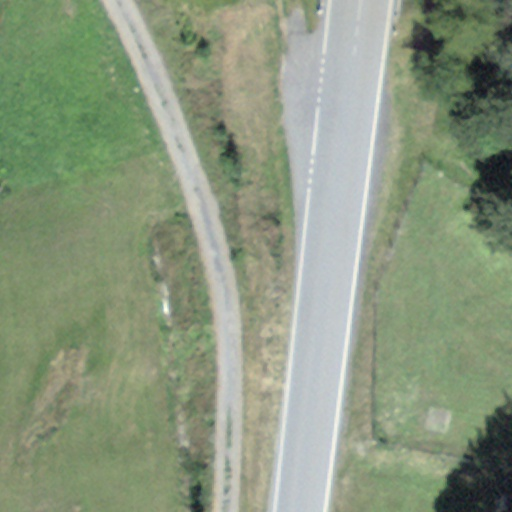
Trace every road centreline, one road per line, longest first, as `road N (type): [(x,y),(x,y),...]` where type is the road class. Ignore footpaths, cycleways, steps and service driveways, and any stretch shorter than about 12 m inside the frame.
road 1 (track): [(215,511),(223,295),(111,0)]
road 2 (tertiary): [(300,511),(362,0)]
road 3 (track): [(324,307),(284,0)]
